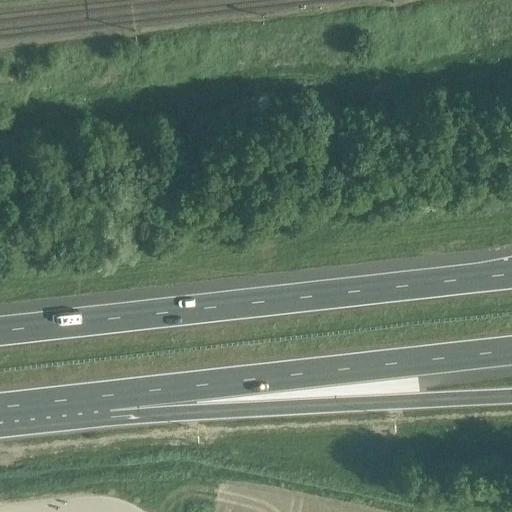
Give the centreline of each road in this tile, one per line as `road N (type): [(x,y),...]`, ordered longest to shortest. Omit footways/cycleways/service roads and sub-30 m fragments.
road 1 (motorway): [(511,275),(0,332)]
road 2 (motorway): [(104,398),(511,353)]
road 3 (motorway): [(104,398),(511,396)]
